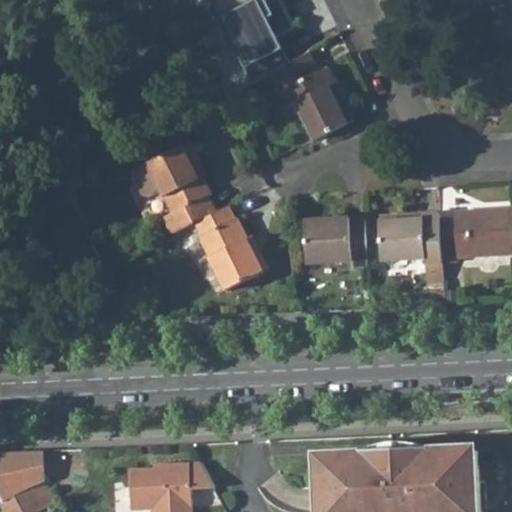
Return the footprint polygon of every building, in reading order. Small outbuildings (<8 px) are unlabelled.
[(214,0),(213,1),(222,17),(255,0),(214,0)] [(255,0),(222,17),(218,20),(234,51),(237,49),(253,82),(288,64),(280,48),(276,49),(271,40),(278,36),(296,27),(282,0),(255,0)] [(291,62),(278,36),(271,40),(276,49),(280,48),(288,64),(291,62)] [(297,103),(315,140),(357,120),(345,97),(343,98),(338,100),(332,87),(336,85),(338,84),(330,66),(321,71),(312,51),(291,62),(288,64),(269,75),(279,93),(289,88),(297,103)] [(332,87),(338,100),(343,98),(336,85),(332,87)] [(279,93),(287,108),(297,103),(289,88),(279,93)] [(164,217),(172,233),(197,222),(217,211),(209,196),(212,194),(203,175),(199,177),(194,167),(198,165),(202,163),(191,141),(136,169),(134,174),(143,193),(148,195),(161,189),(172,213),(164,217)] [(194,167),(199,177),(203,175),(198,165),(194,167)] [(64,180),(70,192),(87,183),(81,171),(64,180)] [(201,236),(228,290),(264,272),(247,238),(237,218),(235,219),(229,206),(217,211),(197,222),(204,235),(201,236)] [(441,219),(444,262),(459,261),(459,258),(511,254),(511,208),(456,211),(456,219),(441,219)] [(381,220),(384,260),(426,258),(428,283),(445,282),(444,262),(441,219),(441,212),(423,213),(424,218),(381,220)] [(306,220),(309,263),(352,260),(353,266),(369,265),(366,216),(306,220)] [(247,238),(264,272),(270,268),(253,235),(247,238)] [(118,297),(128,318),(146,318),(138,292),(118,297)] [(318,497),(318,511),(479,511),(477,452),(445,453),(445,448),(427,448),(427,454),(366,457),(366,451),(348,452),(348,457),(316,459),(318,497)] [(366,451),(366,457),(427,454),(427,448),(366,451)] [(47,480),(46,450),(0,452),(0,495),(4,503),(47,480)] [(132,469),(134,510),(154,509),(154,511),(193,511),(193,489),(192,462),(157,464),(157,468),(132,469)] [(192,462),(193,489),(217,487),(203,462),(192,462)] [(39,511),(58,502),(47,480),(4,503),(8,511),(39,511)]
